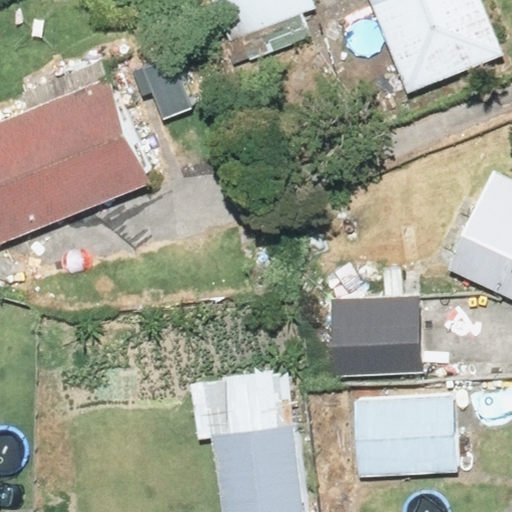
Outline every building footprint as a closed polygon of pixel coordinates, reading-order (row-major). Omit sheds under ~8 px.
[(323,0),(220,0),(236,43),(327,10),(323,0)] [(388,0),(423,85),(511,49),(511,12),(507,0),(388,0)] [(0,120),(0,240),(171,172),(130,70),(0,120)] [(511,152),(461,261),(511,285),(511,152)] [(154,248),(90,273),(104,310),(169,286),(154,248)] [(432,289),(342,290),(343,376),(433,375),(432,289)] [(466,397),(361,397),(362,476),(466,476),(466,397)]
